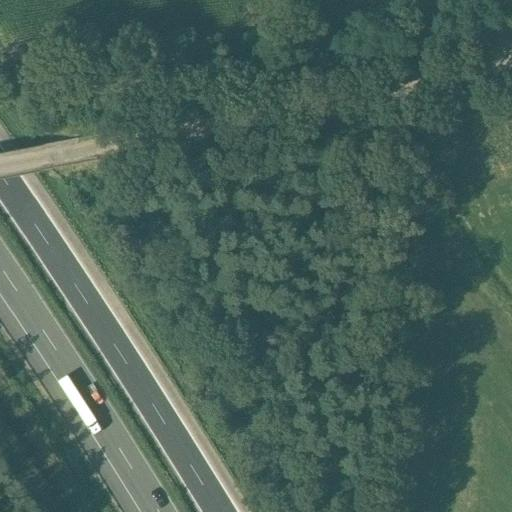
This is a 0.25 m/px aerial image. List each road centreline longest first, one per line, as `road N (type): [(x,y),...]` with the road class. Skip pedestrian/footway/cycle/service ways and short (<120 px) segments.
road 1 (motorway): [(228,511),(0,170)]
road 2 (unclassified): [(0,160),(339,96)]
road 3 (motorway): [(0,259),(172,511)]
road 4 (residential): [(339,96),(511,62)]
